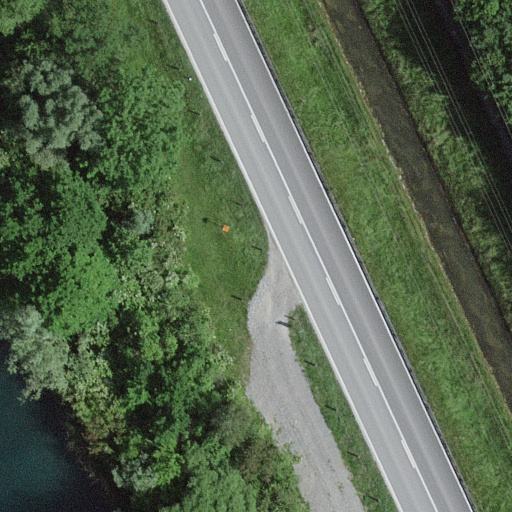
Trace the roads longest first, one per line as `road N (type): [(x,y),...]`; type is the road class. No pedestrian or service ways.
road 1 (tertiary): [(197,0),(434,511)]
road 2 (track): [(511,141),(445,0)]
